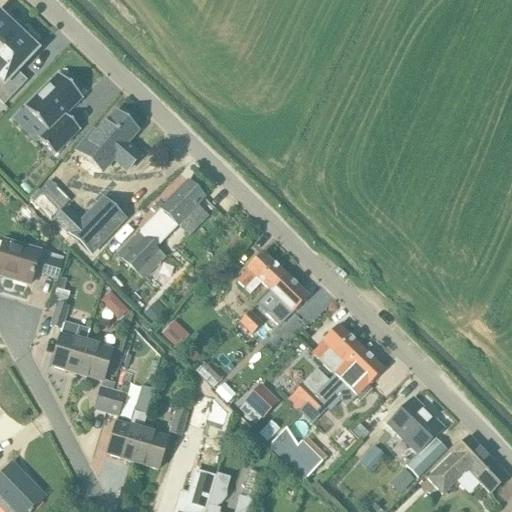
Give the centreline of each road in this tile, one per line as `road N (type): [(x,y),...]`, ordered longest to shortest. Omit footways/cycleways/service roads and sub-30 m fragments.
road 1 (unclassified): [(511,463),(40,0)]
road 2 (residential): [(110,511),(21,357),(17,324),(0,305)]
